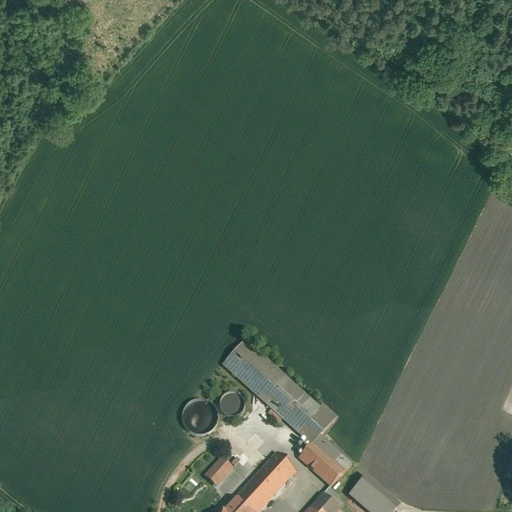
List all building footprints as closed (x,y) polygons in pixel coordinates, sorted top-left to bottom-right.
[(320,411),(245,342),(221,368),(302,442),(318,442),(322,438),(337,421),(326,411),(323,408),(320,411)] [(226,395),(221,397),(218,401),(217,406),(217,411),(220,416),(224,419),(229,421),(234,420),(238,418),(242,414),(243,409),(243,404),(240,399),(236,396),(231,394),(226,395)] [(185,409),(181,415),(179,422),(180,428),(184,434),(190,439),(196,440),(203,439),(209,435),(213,430),(215,423),(214,416),(210,410),(205,406),(198,404),(191,405),(185,409)] [(314,445),(298,461),(330,491),(345,476),(343,474),(320,452),(314,445)] [(326,445),(320,452),(343,474),(350,468),(326,445)] [(265,511),(298,477),(274,456),(223,511),(265,511)] [(220,460),(202,478),(216,491),(234,472),(220,460)] [(377,484),(368,476),(348,499),(364,511),(395,511),(402,504),(387,491),(377,484)] [(330,491),(324,497),(335,509),(341,503),(330,491)] [(324,497),(309,511),(338,511),(335,509),(324,497)]
